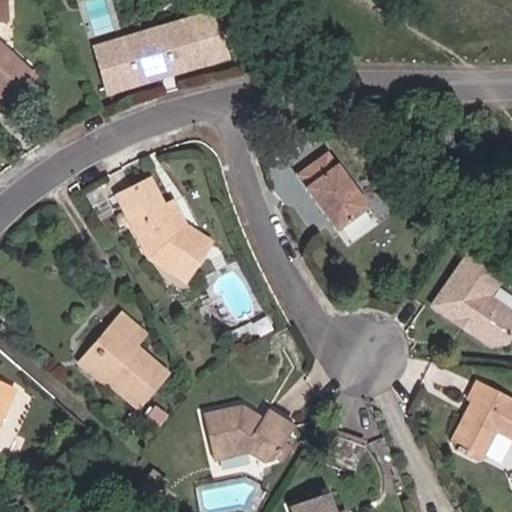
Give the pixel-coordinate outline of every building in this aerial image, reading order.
[(210,23),(116,53),(127,88),(221,59),(210,23)] [(0,104),(8,112),(34,83),(0,51),(0,104)] [(116,53),(99,58),(110,93),(127,88),(116,53)] [(317,158),(289,181),(335,238),(364,214),(317,158)] [(185,283),(205,252),(171,227),(161,207),(147,180),(116,196),(143,255),(185,283)] [(171,202),(161,207),(171,227),(205,252),(210,244),(181,224),(171,202)] [(501,277),(470,255),(433,308),(456,325),(458,320),(472,329),(472,337),(491,350),(503,345),(511,332),(511,325),(510,318),(485,299),(501,277)] [(127,348),(138,333),(112,313),(102,325),(111,334),(84,367),(136,409),(162,374),(127,348)] [(74,360),(84,367),(111,334),(102,325),(74,360)] [(511,410),(471,390),(464,403),(472,410),(464,426),(459,423),(443,454),(451,458),(449,462),(458,467),(461,461),(477,459),(488,437),(511,449),(511,410)] [(196,420),(206,462),(243,454),(260,466),(270,463),(289,434),(262,415),(258,422),(238,410),(196,420)] [(350,443),(319,438),(315,473),(346,477),(350,443)] [(327,511),(320,494),(282,509),(282,511),(327,511)]
